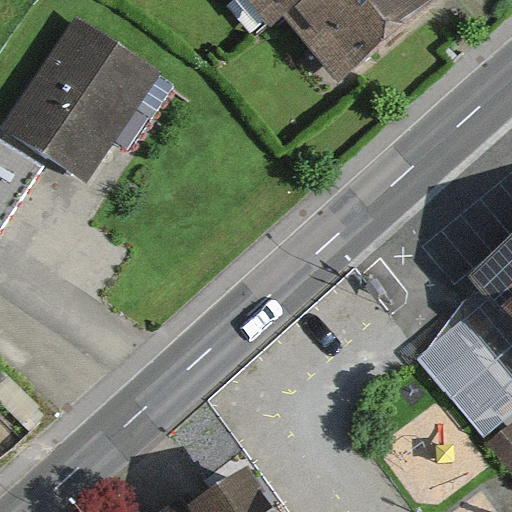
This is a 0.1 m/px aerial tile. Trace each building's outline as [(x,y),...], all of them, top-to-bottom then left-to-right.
[(340,94),(454,3),(452,0),(242,0),(278,43),(291,33),(340,94)] [(0,134),(0,136),(84,197),(117,149),(127,156),(172,92),(77,26),(34,87),(0,134)] [(0,149),(0,234),(39,175),(0,149)] [(511,255),(463,295),(511,354),(511,255)] [(201,502),(182,511),(259,511),(241,479),(201,502)]
